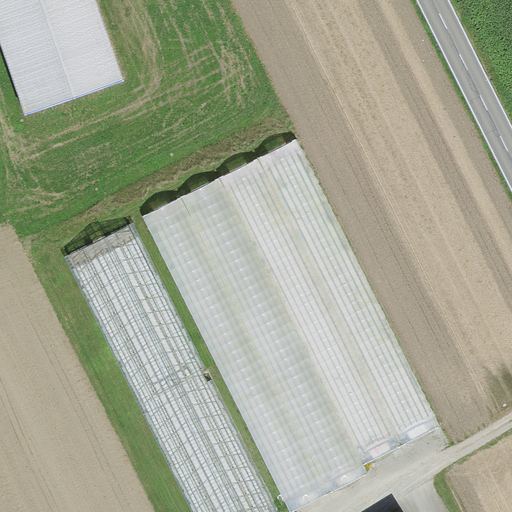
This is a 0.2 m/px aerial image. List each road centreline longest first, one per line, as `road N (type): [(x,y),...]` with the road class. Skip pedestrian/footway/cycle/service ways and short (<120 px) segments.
road 1 (secondary): [(431,0),(511,162)]
road 2 (track): [(511,416),(358,511)]
